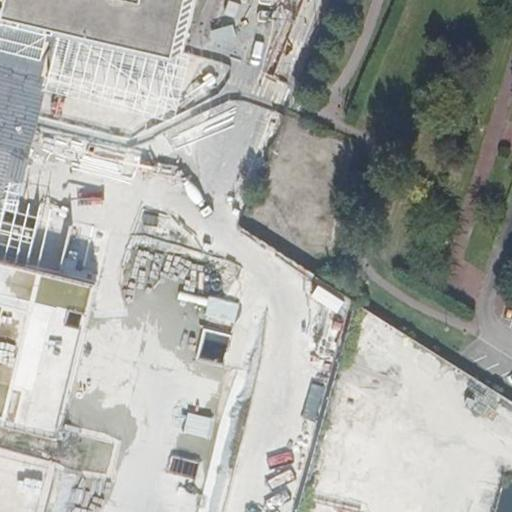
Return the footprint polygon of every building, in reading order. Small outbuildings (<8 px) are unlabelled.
[(0,0),(0,13),(7,15),(10,0),(0,0)] [(10,0),(7,15),(181,56),(194,0),(10,0)] [(61,431),(106,244),(110,228),(14,205),(42,87),(167,116),(181,56),(7,15),(0,13),(0,423),(59,438),(61,431)] [(195,511),(228,386),(252,392),(268,331),(243,325),(254,282),(106,244),(61,431),(96,441),(78,511),(195,511)] [(344,369),(304,496),(355,511),(359,511),(400,387),(344,369)] [(426,457),(428,444),(399,439),(397,452),(426,457)] [(377,501),(406,507),(408,493),(380,487),(377,501)]
